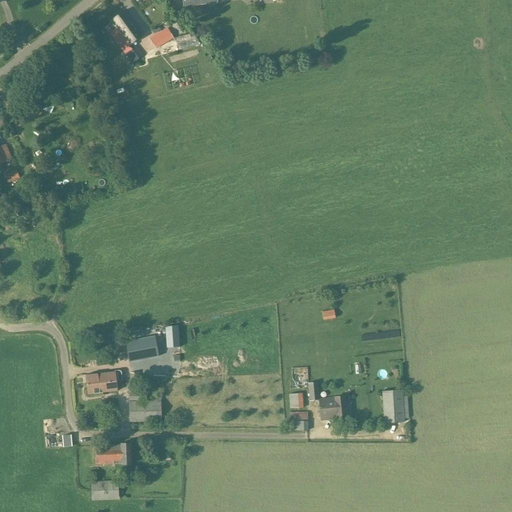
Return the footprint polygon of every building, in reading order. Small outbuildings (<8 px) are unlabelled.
[(132,64),(142,56),(135,47),(132,49),(129,45),(143,35),(125,10),(110,21),(116,29),(110,33),(122,50),(132,64)] [(174,40),(168,29),(150,40),(157,50),(174,40)] [(177,49),(196,44),(193,33),(174,38),(177,49)] [(0,162),(11,158),(5,144),(0,146),(0,162)] [(8,183),(20,179),(16,170),(4,175),(8,183)] [(333,309),(321,312),(323,320),(335,318),(333,309)] [(180,347),(178,326),(165,327),(167,348),(180,347)] [(368,341),(400,336),(399,329),(367,334),(368,341)] [(125,342),(129,362),(159,356),(155,336),(125,342)] [(119,372),(118,372),(86,376),(87,385),(116,382),(121,381),(121,374),(121,373),(120,373),(120,372),(119,372)] [(130,388),(139,388),(138,373),(130,373),(130,388)] [(88,398),(98,397),(98,393),(117,391),(116,382),(87,385),(87,386),(83,387),(84,394),(84,395),(84,396),(85,396),(85,397),(86,397),(87,398),(88,398)] [(319,399),(318,382),(307,383),(309,401),(319,400),(319,399)] [(384,424),(405,422),(402,390),(382,391),(384,424)] [(129,401),(141,401),(140,392),(128,392),(129,401)] [(290,408),(303,408),(302,393),(289,394),(290,408)] [(319,399),(319,400),(321,419),(337,418),(337,419),(347,419),(344,396),(334,396),(335,398),(319,399)] [(141,401),(129,401),(129,422),(161,422),(161,401),(141,401)] [(289,421),(291,421),(308,421),(307,412),(289,412),(289,421)] [(308,421),(291,421),(291,430),(308,430),(308,421)] [(122,465),(131,464),(130,443),(121,444),(121,445),(95,446),(95,465),(122,463),(122,465)] [(91,501),(119,500),(118,481),(91,482),(91,501)]
